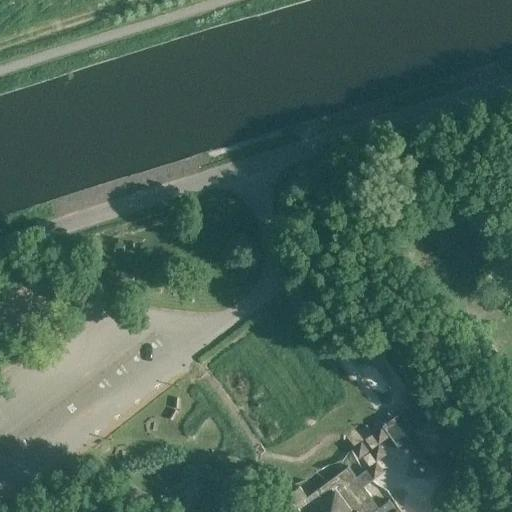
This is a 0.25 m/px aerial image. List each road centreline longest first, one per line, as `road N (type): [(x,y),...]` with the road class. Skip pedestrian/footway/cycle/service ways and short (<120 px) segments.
road 1 (tertiary): [(0,246),(511,83)]
road 2 (track): [(0,48),(140,0)]
